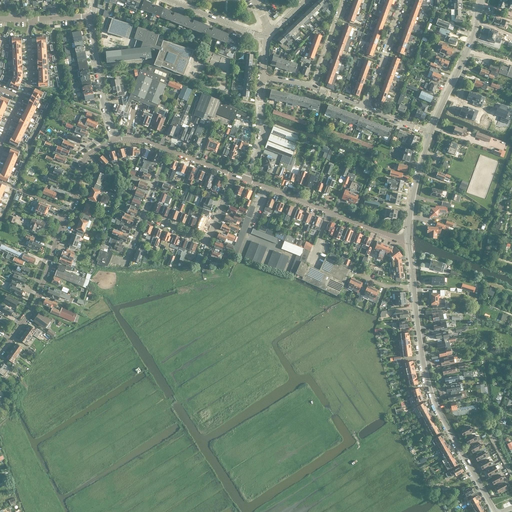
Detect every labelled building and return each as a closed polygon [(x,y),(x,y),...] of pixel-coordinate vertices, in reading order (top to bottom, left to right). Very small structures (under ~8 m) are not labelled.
[(136,12),(141,1),(139,0),(132,0),(130,7),(129,9),(136,12)] [(511,9),(511,0),(507,0),(507,1),(504,0),(499,0),(497,7),(504,10),(505,7),(511,9)] [(151,7),(152,4),(144,1),(141,9),(145,10),(145,11),(149,13),(151,13),(153,8),(151,7)] [(322,7),(317,2),(313,6),(317,11),(322,7)] [(160,16),(163,9),(155,6),(154,8),(153,8),(151,13),(152,14),(156,16),(157,15),(160,16)] [(315,13),(317,11),(313,6),(308,11),(313,15),(317,20),(319,18),(315,13)] [(170,15),(172,12),(163,9),(160,16),(164,18),(164,19),(168,20),(170,21),(172,15),(170,15)] [(461,18),(461,10),(452,10),(451,10),(451,20),(455,22),(457,23),(458,23),(462,24),(463,22),(464,20),(464,19),(461,18)] [(317,20),(313,15),(308,11),(304,15),(308,19),(311,17),(315,21),(317,20)] [(180,24),(183,16),(175,13),(173,16),(172,15),(170,21),(171,21),(171,22),(176,23),(176,22),(180,24)] [(358,18),(356,17),(350,14),(348,20),(354,23),(355,19),(362,22),(363,19),(361,19),(358,18)] [(308,19),(304,15),(300,19),(304,24),(308,19)] [(190,22),(191,20),(183,16),(180,24),(183,25),(183,26),(187,28),(189,28),(191,23),(190,22)] [(150,59),(150,51),(149,51),(149,48),(151,48),(150,48),(151,45),(153,45),(157,33),(132,25),(109,18),(108,20),(105,30),(108,31),(129,38),(137,40),(135,44),(134,49),(108,52),(109,63),(145,59),(145,60),(147,60),(147,59),(150,59)] [(414,24),(415,21),(409,18),(407,24),(413,26),(416,27),(419,28),(420,26),(414,24)] [(505,24),(505,22),(494,18),(493,20),(493,21),(492,22),(493,23),(492,24),(500,26),(501,23),(505,24)] [(304,24),(300,19),(295,23),(300,28),(304,24)] [(441,20),(438,19),(436,25),(448,29),(450,24),(441,21),(441,20)] [(199,31),(202,24),(194,21),(193,24),(191,23),(189,28),(191,29),(190,29),(195,31),(195,30),(199,31)] [(303,36),(297,30),(300,28),(295,23),(291,27),(295,32),(299,36),(301,38),(303,36)] [(209,30),(210,27),(202,24),(199,31),(203,33),(202,34),(207,36),(207,35),(208,36),(210,31),(209,30)] [(381,34),(383,28),(371,24),(370,26),(376,28),(375,32),(381,34)] [(350,33),(352,28),(346,25),(344,31),(350,33)] [(299,36),(295,32),(291,27),(286,32),(291,36),(293,34),(297,38),(299,36)] [(218,39),(221,32),(213,28),(212,31),(210,31),(208,36),(210,37),(214,39),(214,38),(218,39)] [(448,37),(450,32),(440,28),(439,33),(445,35),(444,38),(449,40),(448,42),(455,45),(457,40),(448,37)] [(497,36),(498,32),(490,30),(489,33),(488,35),(501,40),(502,37),(498,36),(498,37),(497,36)] [(228,38),(229,35),(221,32),(218,39),(222,41),(221,41),(226,43),(227,44),(230,38),(228,38)] [(288,39),(291,36),(286,32),(282,36),(286,40),(291,45),(292,43),(288,39)] [(377,45),(379,39),(367,35),(366,38),(372,40),(370,43),(377,45)] [(501,40),(488,35),(488,38),(487,38),(486,40),(487,40),(487,41),(494,44),(495,39),(497,40),(497,41),(500,42),(501,40)] [(239,42),(240,39),(232,36),(231,39),(230,38),(227,44),(229,44),(233,46),(234,45),(237,47),(239,42)] [(291,45),(286,40),(282,36),(277,40),(282,45),(284,42),(289,47),(291,45)] [(184,76),(191,58),(194,51),(194,50),(187,47),(187,48),(185,48),(163,41),(161,48),(153,45),(151,45),(150,48),(151,48),(158,54),(154,65),(156,66),(161,68),(162,67),(184,76)] [(406,47),(407,43),(401,41),(399,47),(405,49),(407,50),(410,51),(411,49),(406,47)] [(454,50),(447,47),(446,47),(446,48),(442,46),(442,47),(440,53),(444,54),(444,53),(451,56),(454,50)] [(403,55),(405,49),(399,47),(397,53),(403,55)] [(372,57),(374,51),(368,49),(366,54),(372,57)] [(314,59),(316,54),(309,51),(307,51),(304,50),(304,52),(309,54),(307,57),(313,59),(314,59)] [(398,66),(400,60),(394,58),(392,63),(398,66)] [(447,68),(449,62),(442,59),(439,58),(437,64),(440,65),(447,68)] [(338,65),(339,62),(333,60),(331,65),(337,68),(343,70),(344,67),(338,65)] [(369,68),(371,62),(365,60),(363,66),(369,68)] [(498,73),(499,68),(496,66),(496,64),(492,63),(491,65),(491,64),(489,70),(498,73)] [(307,76),(311,65),(308,64),(307,68),(304,67),(302,74),(307,76)] [(346,71),(343,70),(337,68),(331,65),(329,71),(335,73),(336,71),(345,74),(346,71)] [(157,109),(169,79),(171,76),(171,74),(172,74),(155,67),(152,66),(143,68),(143,70),(143,71),(141,70),(130,97),(126,106),(125,108),(123,107),(121,111),(124,112),(123,112),(127,113),(131,103),(132,99),(157,109)] [(511,67),(510,67),(509,69),(501,66),(498,73),(511,78),(511,67)] [(441,76),(437,74),(439,71),(431,68),(430,71),(433,72),(431,76),(430,75),(429,78),(439,82),(441,76)] [(395,74),(396,71),(390,69),(388,75),(394,77),(399,79),(400,76),(395,74)] [(493,79),(494,77),(497,78),(498,74),(491,71),(490,75),(488,74),(489,72),(482,69),(481,70),(480,72),(481,72),(480,75),(487,78),(487,77),(493,79)] [(334,77),(335,73),(329,71),(327,77),(333,79),(339,81),(340,82),(341,79),(334,77)] [(20,85),(23,78),(14,77),(12,81),(21,85),(20,85)] [(339,81),(333,79),(327,77),(325,83),(331,85),(332,82),(338,84),(339,81)] [(179,90),(181,85),(170,80),(168,85),(179,90)] [(488,86),(483,84),(483,83),(476,80),(475,83),(474,83),(474,84),(474,85),(474,86),(481,89),(482,87),(487,89),(488,86)] [(21,85),(12,81),(10,87),(18,90),(21,85)] [(434,94),(437,85),(430,82),(429,84),(428,84),(426,83),(424,88),(427,89),(426,91),(434,94)] [(504,87),(492,83),(491,86),(503,91),(504,87)] [(188,97),(191,90),(183,87),(180,94),(188,97)] [(355,89),(352,88),(349,87),(348,89),(354,91),(353,94),(359,97),(361,91),(355,89)] [(35,89),(33,94),(41,98),(44,93),(35,89)] [(277,102),(279,92),(271,90),(269,98),(275,100),(275,101),(277,102)] [(294,106),(297,96),(279,92),(277,102),(279,102),(280,101),(287,103),(292,104),(292,105),(294,106)] [(386,97),(387,94),(381,92),(379,98),(385,100),(388,101),(391,102),(392,99),(386,97)] [(470,92),(467,100),(478,104),(481,97),(470,92)] [(430,103),(433,97),(427,95),(423,93),(422,95),(426,97),(425,100),(430,103)] [(30,99),(39,103),(41,98),(33,94),(30,99)] [(234,121),(238,110),(221,101),(202,94),(193,115),(201,118),(203,114),(208,116),(214,118),(216,114),(234,121)] [(303,107),(305,98),(297,96),(294,106),(297,107),(297,105),(303,107)] [(1,97),(0,99),(0,102),(7,105),(8,106),(10,100),(1,97)] [(126,106),(130,97),(122,98),(123,105),(126,106)] [(405,113),(407,108),(402,106),(402,104),(403,104),(404,101),(401,99),(402,98),(400,97),(398,102),(400,103),(398,110),(405,113)] [(310,110),(313,100),(305,98),(303,107),(308,108),(308,109),(310,110)] [(383,106),(385,100),(379,98),(377,103),(383,106)] [(29,104),(37,108),(39,103),(30,99),(28,104),(29,104)] [(319,110),(321,102),(313,100),(310,110),(312,110),(313,109),(319,110)] [(426,113),(428,106),(421,103),(419,108),(418,108),(413,106),(411,112),(416,114),(415,117),(424,120),(427,114),(426,113)] [(26,109),(34,113),(37,108),(29,104),(26,109)] [(120,114),(121,111),(123,107),(117,105),(115,104),(113,110),(115,111),(114,112),(120,114)] [(182,126),(191,106),(187,104),(178,124),(182,126)] [(333,117),(336,108),(329,105),(325,113),(331,115),(331,117),(333,117)] [(495,107),(493,114),(504,118),(506,111),(495,107)] [(341,119),(344,111),(336,108),(333,117),(335,118),(335,117),(341,119)] [(460,110),(459,114),(460,114),(459,115),(471,120),(474,112),(462,108),(461,111),(460,110)] [(24,114),(32,118),(34,113),(26,109),(24,114)] [(160,131),(165,120),(161,119),(162,116),(155,114),(156,112),(154,111),(152,115),(151,119),(154,121),(156,122),(154,129),(160,131)] [(348,123),(351,114),(344,111),(341,119),(346,121),(346,122),(348,123)] [(151,119),(152,115),(146,112),(145,113),(143,112),(141,116),(145,117),(143,124),(148,126),(151,119)] [(21,119),(30,123),(32,118),(24,114),(21,119)] [(200,137),(208,116),(203,114),(201,118),(194,136),(196,136),(193,144),(199,147),(202,138),(200,137)] [(365,130),(368,121),(351,114),(348,123),(350,124),(351,123),(356,125),(363,128),(362,129),(365,130)] [(98,123),(91,120),(86,118),(81,116),(77,126),(85,130),(87,125),(88,125),(96,128),(98,123)] [(19,123),(27,127),(30,123),(21,119),(21,118),(19,123)] [(373,132),(376,124),(368,121),(365,130),(367,131),(367,129),(373,132)] [(173,137),(176,127),(177,124),(172,122),(171,125),(170,125),(167,134),(173,137)] [(17,128),(25,132),(27,127),(19,123),(17,128)] [(380,136),(383,127),(376,124),(373,132),(378,134),(378,135),(380,136)] [(300,136),(274,126),(271,134),(297,144),(300,136)] [(87,137),(89,132),(76,127),(75,130),(75,132),(87,137)] [(178,139),(183,141),(188,129),(181,127),(178,134),(180,135),(178,139)] [(388,138),(391,130),(383,127),(380,136),(382,137),(382,135),(388,138)] [(466,134),(467,129),(463,127),(462,130),(455,127),(453,133),(453,134),(453,135),(455,135),(456,135),(461,136),(462,132),(466,134)] [(14,133),(22,137),(25,132),(17,128),(14,133)] [(413,147),(417,138),(412,135),(412,136),(399,131),(397,137),(401,139),(402,137),(406,139),(405,144),(413,147)] [(12,138),(20,142),(22,137),(14,133),(12,138)] [(68,139),(67,141),(76,144),(77,143),(80,144),(82,139),(68,133),(66,138),(68,139)] [(491,138),(483,135),(477,133),(475,137),(489,143),(491,138)] [(297,144),(271,134),(268,141),(294,151),(297,144)] [(18,147),(20,142),(12,138),(9,143),(18,147)] [(216,153),(219,146),(213,144),(214,141),(209,139),(205,149),(216,153)] [(75,147),(75,145),(64,140),(63,143),(65,144),(64,147),(73,150),(74,149),(75,148),(75,147)] [(234,160),(237,152),(235,151),(236,148),(241,150),(243,145),(247,146),(248,144),(240,141),(238,146),(233,145),(231,150),(232,150),(230,158),(234,160)] [(294,151),(268,141),(265,149),(283,156),(291,159),(294,151)] [(458,149),(459,145),(450,142),(448,147),(462,152),(463,151),(458,149)] [(68,156),(69,151),(56,146),(54,152),(60,155),(61,153),(68,156)] [(409,163),(412,151),(401,147),(399,151),(402,152),(403,154),(401,160),(409,163)] [(462,152),(448,147),(446,152),(455,156),(457,152),(462,154),(462,152)] [(11,148),(9,153),(10,154),(18,157),(20,152),(11,148)] [(130,148),(127,148),(128,156),(130,156),(136,157),(136,154),(139,155),(141,155),(142,150),(140,150),(140,149),(136,149),(130,148)] [(126,156),(124,149),(118,151),(120,159),(124,158),(124,159),(126,159),(126,161),(128,161),(128,159),(128,156),(126,156)] [(147,159),(150,151),(144,149),(141,157),(144,158),(147,159)] [(106,154),(107,158),(109,160),(111,160),(111,161),(117,160),(115,152),(106,154)] [(157,163),(160,155),(153,153),(152,156),(151,155),(149,160),(147,159),(144,158),(143,161),(145,161),(142,169),(148,171),(150,164),(155,166),(156,163),(157,163)] [(8,159),(16,162),(18,157),(10,154),(8,159)] [(65,164),(67,159),(59,156),(56,155),(54,159),(57,161),(65,164)] [(108,162),(103,156),(98,160),(104,166),(108,162)] [(280,162),(284,163),(289,165),(291,159),(283,156),(280,162)] [(278,166),(274,165),(275,161),(267,158),(264,166),(268,167),(267,168),(268,168),(270,168),(269,172),(275,175),(278,166)] [(5,164),(14,167),(16,162),(8,159),(5,164)] [(175,169),(178,163),(172,160),(169,168),(170,168),(168,171),(176,174),(177,171),(177,170),(175,169)] [(284,169),(287,170),(287,169),(289,165),(284,163),(282,168),(278,166),(275,175),(281,177),(284,169)] [(330,175),(334,164),(329,163),(325,173),(330,175)] [(3,169),(12,172),(14,167),(5,164),(3,169)] [(179,175),(185,177),(186,174),(184,174),(187,166),(184,165),(184,164),(183,164),(182,164),(181,164),(178,171),(177,171),(176,174),(171,185),(172,186),(171,188),(174,189),(174,188),(179,190),(181,187),(175,184),(179,175)] [(346,177),(350,166),(346,164),(341,175),(346,177)] [(406,172),(408,166),(397,164),(396,167),(398,167),(397,170),(406,172)] [(64,171),(58,169),(59,167),(56,166),(56,167),(52,165),(50,169),(54,170),(53,173),(55,174),(61,176),(61,177),(62,176),(62,175),(63,174),(63,173),(64,171)] [(104,170),(100,168),(100,167),(98,173),(96,172),(94,177),(102,180),(104,175),(105,171),(104,170)] [(193,177),(196,170),(193,169),(193,168),(192,167),(191,168),(190,167),(187,175),(193,177)] [(3,169),(1,174),(10,177),(12,172),(3,169)] [(294,182),(296,175),(297,176),(299,172),(293,170),(291,174),(290,173),(288,180),(294,182)] [(202,181),(205,173),(202,172),(201,171),(200,171),(199,171),(196,179),(200,180),(202,181)] [(302,185),(305,178),(305,177),(305,175),(306,176),(307,172),(302,171),(301,174),(304,175),(304,176),(302,175),(302,176),(301,176),(298,183),(302,185)] [(149,181),(151,175),(144,172),(141,178),(149,181)] [(316,182),(320,173),(316,172),(315,174),(310,172),(309,175),(309,174),(304,186),(310,188),(313,181),(316,182)] [(449,180),(451,176),(446,174),(446,175),(438,172),(437,175),(436,177),(436,178),(444,181),(445,178),(449,180)] [(0,179),(7,182),(10,177),(1,174),(1,173),(0,175),(0,179)] [(148,184),(140,181),(139,180),(140,178),(137,177),(138,175),(133,173),(130,179),(138,182),(138,183),(139,184),(138,187),(146,190),(146,189),(147,189),(147,187),(148,184)] [(353,182),(355,176),(349,173),(348,175),(347,177),(349,178),(349,180),(351,181),(353,182)] [(60,180),(52,177),(45,174),(45,175),(48,176),(45,182),(49,184),(53,186),(53,185),(57,186),(58,184),(59,183),(60,182),(60,181),(60,180)] [(211,184),(214,177),(208,174),(205,183),(204,185),(207,186),(207,187),(211,189),(212,185),(211,184)] [(100,186),(102,180),(94,177),(92,182),(96,184),(95,187),(101,189),(102,186),(100,186)] [(324,184),(326,178),(323,177),(320,183),(319,183),(316,190),(321,192),(324,184)] [(220,188),(223,180),(217,178),(213,189),(212,189),(210,193),(217,196),(218,191),(219,188),(220,188)] [(328,195),(331,187),(333,188),(334,184),(328,182),(324,193),(328,195)] [(468,185),(461,182),(459,188),(466,191),(468,185)] [(170,191),(171,188),(172,186),(171,185),(164,183),(162,188),(170,191)] [(402,192),(403,187),(386,183),(385,185),(388,186),(388,185),(390,186),(389,187),(395,188),(394,190),(402,192)] [(144,193),(137,190),(138,188),(131,185),(130,187),(132,188),(131,190),(136,192),(135,196),(142,198),(143,198),(143,197),(144,196),(143,195),(144,193)] [(242,192),(244,189),(238,186),(234,195),(237,196),(237,195),(241,196),(242,192)] [(98,196),(100,191),(102,192),(103,189),(101,189),(95,187),(94,189),(92,188),(90,193),(98,196)] [(55,199),(57,193),(47,189),(46,191),(48,192),(47,196),(55,199)] [(441,198),(442,192),(432,189),(431,196),(441,198)] [(249,200),(252,192),(246,190),(245,193),(243,197),(243,199),(247,201),(246,206),(249,207),(251,201),(249,200),(249,199),(249,200)] [(355,204),(358,195),(345,190),(342,199),(350,202),(350,203),(353,204),(354,203),(355,204)] [(96,202),(98,196),(90,193),(88,199),(90,199),(89,202),(95,204),(96,201),(96,202)] [(163,206),(167,195),(162,193),(161,196),(162,196),(158,204),(156,203),(153,211),(158,213),(161,206),(163,206)] [(211,205),(213,201),(207,198),(207,199),(206,199),(206,198),(204,197),(200,206),(210,210),(211,210),(212,208),(211,207),(212,205),(211,205)] [(141,202),(140,202),(133,199),(131,204),(139,207),(140,206),(140,205),(140,204),(141,202)] [(270,199),(269,199),(266,206),(272,209),(275,201),(272,200),(272,199),(270,199)] [(378,208),(379,203),(365,200),(364,205),(378,208)] [(48,212),(50,207),(39,202),(37,208),(48,212)] [(92,212),(94,207),(95,204),(89,202),(88,205),(86,204),(85,205),(85,206),(85,207),(84,209),(92,212)] [(278,202),(275,210),(274,212),(280,215),(284,205),(278,202)] [(138,211),(130,208),(131,206),(126,204),(125,206),(128,208),(127,209),(129,210),(128,213),(135,216),(136,215),(137,214),(137,213),(138,211)] [(236,215),(238,209),(230,206),(228,212),(236,215)] [(291,215),(293,208),(291,207),(290,207),(289,206),(288,206),(287,206),(284,214),(287,215),(284,220),(289,222),(291,215)] [(447,213),(447,208),(442,207),(435,206),(435,208),(430,208),(429,218),(430,218),(429,219),(431,219),(433,217),(438,217),(438,213),(447,213)] [(167,217),(170,209),(165,207),(162,214),(162,215),(163,215),(164,216),(165,216),(167,217)] [(46,217),(48,212),(37,208),(35,213),(46,217)] [(90,217),(92,212),(84,209),(84,211),(83,211),(82,212),(83,213),(82,214),(84,215),(84,217),(94,221),(95,219),(90,217)] [(396,219),(398,211),(387,209),(386,213),(389,213),(388,218),(384,219),(384,221),(392,222),(392,219),(396,219)] [(176,220),(179,212),(173,210),(172,213),(171,218),(171,219),(173,219),(174,219),(176,220)] [(300,220),(303,212),(297,210),(294,217),(297,219),(296,222),(300,223),(301,220),(300,220)] [(134,219),(130,218),(131,216),(125,213),(124,216),(126,217),(124,222),(132,225),(132,224),(133,224),(133,223),(133,222),(134,219)] [(308,232),(314,217),(309,215),(309,214),(308,213),(307,214),(306,213),(303,221),(306,222),(305,224),(307,225),(305,230),(308,232)] [(185,224),(188,216),(182,214),(179,221),(180,222),(182,223),(185,224)] [(241,223),(242,219),(234,216),(233,218),(227,215),(226,218),(225,218),(224,219),(225,220),(224,221),(232,224),(233,221),(237,223),(237,221),(241,223)] [(237,257),(251,219),(246,217),(245,216),(241,229),(240,231),(238,237),(236,243),(234,246),(233,250),(231,255),(237,257)] [(86,227),(88,222),(90,223),(91,222),(98,225),(99,223),(94,221),(84,217),(83,220),(80,219),(78,224),(86,227)] [(194,227),(197,219),(191,217),(188,225),(189,225),(189,226),(191,226),(194,227)] [(318,227),(321,219),(315,217),(312,225),(316,226),(315,229),(319,231),(320,227),(318,227)] [(43,229),(45,223),(43,223),(44,221),(38,219),(37,220),(33,219),(31,224),(32,225),(30,229),(35,231),(36,230),(37,231),(41,229),(41,228),(43,229)] [(131,228),(124,226),(125,223),(116,220),(114,223),(120,225),(119,227),(122,228),(121,231),(129,234),(129,233),(130,232),(130,231),(131,228)] [(203,230),(206,223),(200,221),(197,228),(203,230)] [(330,235),(335,224),(329,222),(326,230),(329,231),(328,234),(330,235)] [(447,231),(449,227),(437,222),(436,227),(447,231)] [(84,232),(86,227),(78,224),(76,229),(79,230),(78,233),(83,235),(84,232)] [(228,233),(231,227),(223,224),(222,227),(221,227),(221,228),(221,229),(221,230),(228,233)] [(150,235),(153,227),(147,225),(144,233),(147,234),(146,236),(146,238),(150,240),(151,235),(150,235)] [(341,236),(344,228),(338,226),(335,234),(338,235),(336,238),(342,241),(344,237),(341,236)] [(122,235),(123,233),(108,227),(107,230),(113,232),(112,234),(119,237),(117,240),(125,243),(125,242),(126,242),(127,240),(126,240),(127,239),(127,238),(127,237),(122,235)] [(438,234),(438,228),(428,227),(427,233),(429,233),(429,238),(436,239),(437,234),(438,234)] [(159,238),(162,231),(159,230),(159,229),(158,228),(157,229),(156,228),(153,236),(156,237),(154,241),(156,242),(154,246),(157,248),(160,242),(157,241),(158,238),(159,238)] [(279,239),(266,234),(253,229),(251,234),(277,244),(279,239)] [(350,239),(353,232),(347,229),(343,241),(349,243),(351,240),(350,239)] [(167,243),(171,234),(168,233),(168,232),(166,232),(165,232),(162,241),(167,243),(164,250),(167,251),(170,244),(167,243)] [(79,242),(81,237),(82,237),(83,235),(78,233),(77,235),(73,234),(71,239),(79,242)] [(236,243),(238,237),(228,234),(227,236),(220,233),(219,235),(218,236),(217,237),(218,238),(217,238),(225,241),(226,239),(236,243)] [(359,243),(362,235),(356,233),(353,243),(356,244),(355,247),(359,248),(361,244),(359,243)] [(41,245),(33,242),(33,243),(35,237),(32,236),(32,237),(27,235),(25,239),(32,242),(31,245),(32,245),(31,248),(39,251),(41,245)] [(177,245),(180,238),(177,237),(177,236),(175,235),(175,236),(174,235),(171,243),(177,245)] [(124,246),(116,243),(117,241),(105,236),(104,240),(109,242),(110,241),(114,242),(114,244),(113,244),(111,249),(114,250),(115,249),(122,252),(122,251),(123,251),(123,249),(124,246)] [(368,248),(372,239),(366,237),(361,249),(366,251),(365,256),(368,257),(371,250),(368,248)] [(77,247),(79,242),(71,239),(69,244),(70,245),(69,247),(75,250),(76,247),(77,247)] [(190,250),(189,250),(185,249),(188,241),(186,240),(186,239),(184,239),(183,239),(179,249),(182,251),(180,255),(181,256),(180,260),(183,261),(186,253),(188,254),(190,250)] [(234,246),(226,243),(227,242),(225,241),(224,245),(216,242),(215,244),(214,245),(214,246),(214,247),(221,250),(222,248),(226,249),(226,247),(233,250),(234,246)] [(260,265),(267,248),(251,241),(244,260),(260,265)] [(304,249),(294,245),(285,241),(281,249),(301,257),(304,249)] [(382,249),(384,244),(378,241),(374,251),(379,253),(381,248),(382,249)] [(194,252),(197,244),(192,242),(189,250),(190,250),(194,252)] [(310,251),(312,244),(307,242),(304,249),(310,251)] [(382,260),(384,257),(386,250),(387,251),(389,246),(384,244),(382,249),(381,248),(379,253),(377,258),(382,260)] [(390,254),(394,251),(393,250),(393,249),(393,248),(393,247),(389,246),(387,251),(386,250),(384,257),(386,258),(387,256),(389,257),(390,256),(390,255),(390,254)] [(338,297),(351,268),(343,265),(344,263),(347,255),(347,256),(347,258),(349,259),(350,255),(348,254),(349,251),(345,249),(343,254),(340,261),(339,264),(326,258),(320,271),(309,265),(301,262),(294,277),(338,297)] [(399,257),(401,255),(400,254),(401,253),(398,250),(397,249),(395,250),(394,249),(393,249),(393,250),(394,251),(390,254),(390,255),(390,256),(393,260),(392,260),(392,262),(401,261),(401,259),(399,257)] [(139,263),(143,253),(137,250),(133,261),(139,263)] [(71,260),(73,255),(74,255),(75,253),(71,251),(70,253),(64,251),(62,256),(71,260)] [(220,260),(222,255),(229,258),(231,255),(221,251),(220,254),(213,251),(210,256),(220,260)] [(283,273),(289,257),(273,251),(266,267),(283,273)] [(108,253),(105,260),(117,265),(120,258),(108,253)] [(33,264),(35,259),(27,255),(24,260),(33,264)] [(24,262),(15,258),(10,256),(8,259),(13,261),(22,265),(24,262)] [(77,262),(71,260),(62,256),(60,262),(67,265),(68,262),(76,265),(77,262)] [(204,262),(203,267),(211,267),(212,263),(212,260),(212,258),(210,258),(210,257),(208,256),(205,262),(204,262)] [(444,268),(445,264),(431,260),(429,268),(441,272),(442,268),(444,268)] [(86,279),(77,276),(65,272),(66,269),(71,271),(72,268),(67,265),(66,267),(59,264),(57,270),(55,276),(64,279),(64,280),(83,287),(87,288),(92,275),(91,275),(88,274),(87,274),(86,279)] [(29,272),(30,270),(23,266),(22,267),(21,267),(20,268),(22,269),(20,272),(19,271),(19,270),(13,268),(12,271),(18,274),(22,276),(23,273),(27,275),(28,275),(28,274),(29,273),(29,272)] [(403,278),(404,277),(403,274),(403,272),(393,273),(394,276),(395,276),(396,277),(396,281),(401,283),(401,278),(403,278)] [(23,285),(25,279),(14,275),(12,280),(13,280),(12,283),(17,285),(18,283),(23,285)] [(60,285),(62,280),(54,276),(52,283),(58,286),(59,285),(60,285)] [(352,290),(357,281),(351,278),(349,283),(346,282),(343,289),(346,290),(347,288),(352,290)] [(360,289),(363,283),(357,281),(352,290),(358,293),(357,295),(360,296),(363,290),(360,289)] [(24,291),(16,287),(17,285),(12,283),(10,286),(12,286),(10,291),(21,296),(24,291)] [(474,292),(476,287),(463,283),(461,288),(474,292)] [(368,300),(373,288),(368,286),(365,291),(363,290),(360,296),(358,299),(360,300),(361,300),(363,298),(368,300)] [(496,290),(488,287),(486,294),(493,296),(496,290)] [(379,297),(376,296),(379,291),(373,288),(368,300),(367,302),(375,306),(379,297)] [(47,296),(58,300),(60,296),(70,300),(71,296),(61,292),(55,289),(54,292),(49,290),(47,296)] [(406,299),(405,292),(399,293),(399,290),(392,291),(393,300),(395,300),(406,299)] [(445,296),(445,291),(440,291),(440,292),(437,292),(437,291),(432,291),(433,293),(431,293),(431,299),(439,299),(439,296),(440,296),(445,296)] [(5,302),(15,308),(16,307),(16,308),(17,306),(17,305),(18,303),(8,297),(5,302)] [(55,309),(58,303),(53,301),(53,302),(46,299),(43,305),(51,308),(51,307),(53,308),(55,309)] [(11,316),(14,311),(5,306),(2,311),(11,316)] [(74,322),(77,314),(62,308),(61,311),(55,309),(53,308),(51,313),(68,320),(67,323),(75,326),(76,323),(74,322)] [(444,319),(442,312),(437,312),(437,310),(432,311),(432,314),(434,322),(444,319)] [(9,321),(1,316),(1,315),(0,314),(0,321),(6,325),(9,321)] [(45,327),(49,321),(40,314),(36,321),(45,327)] [(33,335),(37,330),(30,326),(27,330),(33,335)] [(30,340),(33,335),(27,330),(23,335),(30,340)] [(26,345),(30,340),(23,335),(20,340),(26,345)] [(451,348),(449,342),(456,341),(455,338),(444,340),(444,342),(437,343),(438,348),(445,347),(446,349),(451,348)] [(20,353),(23,349),(17,344),(13,349),(20,353)] [(451,352),(450,351),(453,350),(453,347),(451,348),(446,349),(446,350),(439,352),(440,357),(447,356),(447,354),(451,352)] [(16,358),(20,353),(13,349),(10,354),(16,358)] [(13,363),(16,358),(10,354),(6,358),(13,363)] [(11,369),(3,363),(0,367),(8,373),(11,369)] [(456,370),(469,368),(468,363),(455,365),(449,366),(450,368),(442,370),(443,375),(454,373),(453,372),(456,371),(456,370)] [(26,373),(17,366),(15,369),(25,376),(26,373)] [(8,373),(0,367),(0,373),(5,377),(8,373)] [(444,378),(445,384),(460,381),(459,375),(451,376),(448,377),(444,378)] [(461,391),(460,384),(456,385),(455,384),(451,384),(452,386),(446,387),(447,392),(451,392),(451,393),(461,391)] [(485,394),(483,385),(476,386),(477,395),(485,394)] [(421,394),(420,392),(420,391),(420,390),(419,389),(411,391),(412,395),(411,395),(412,397),(421,394)] [(462,399),(461,392),(454,393),(454,395),(448,396),(449,401),(462,399)] [(423,399),(422,397),(421,394),(412,397),(412,400),(413,399),(415,403),(423,400),(422,399),(423,399)] [(477,412),(476,405),(457,409),(456,402),(450,403),(452,411),(453,414),(455,415),(458,414),(458,415),(477,412)] [(426,408),(425,406),(425,405),(425,404),(424,404),(424,403),(417,407),(419,412),(426,408)] [(429,413),(429,412),(428,411),(427,410),(426,408),(419,412),(422,417),(429,413)] [(432,418),(430,416),(431,415),(430,414),(429,414),(429,413),(422,417),(425,422),(432,418)] [(506,417),(499,415),(497,420),(504,423),(506,417)] [(434,422),(434,420),(433,420),(432,418),(425,422),(427,427),(434,423),(434,422)] [(437,428),(436,426),(436,425),(435,424),(435,423),(434,423),(427,427),(430,432),(437,428)] [(467,437),(476,432),(474,428),(471,430),(470,427),(460,432),(461,433),(461,434),(462,435),(463,435),(463,436),(466,435),(467,437)] [(440,433),(439,432),(440,431),(439,430),(438,430),(437,428),(430,432),(433,437),(440,433)] [(444,440),(443,438),(442,436),(441,436),(441,435),(434,439),(437,444),(444,440)] [(471,445),(481,440),(479,437),(476,438),(474,435),(465,440),(466,441),(466,442),(466,443),(467,443),(467,444),(468,445),(470,443),(471,445)] [(447,445),(446,445),(447,444),(446,443),(445,443),(444,440),(437,444),(440,449),(447,445)] [(476,453),(485,448),(484,445),(481,446),(479,443),(470,448),(470,449),(471,450),(471,451),(471,452),(472,452),(473,453),(475,452),(476,453)] [(449,450),(448,448),(448,447),(448,446),(447,446),(447,445),(440,449),(442,454),(449,450)] [(452,455),(452,454),(451,453),(451,452),(449,450),(442,454),(445,459),(452,455)] [(481,462),(490,456),(488,453),(486,455),(484,451),(475,457),(475,458),(475,459),(476,459),(476,460),(477,460),(477,461),(480,460),(481,462)] [(455,460),(454,458),(454,457),(453,456),(452,456),(452,455),(445,459),(448,464),(455,460)] [(458,465),(457,464),(458,463),(457,462),(456,462),(455,460),(448,464),(451,469),(458,465)] [(486,470),(495,465),(493,461),(490,463),(488,460),(479,465),(480,466),(480,467),(480,468),(481,468),(482,470),(485,468),(486,470)] [(502,472),(498,465),(486,472),(487,473),(487,474),(487,475),(488,475),(488,476),(489,477),(491,475),(492,477),(502,472)] [(463,472),(462,470),(462,469),(461,468),(460,467),(452,471),(448,472),(450,475),(449,475),(450,477),(454,475),(455,477),(456,476),(463,472)] [(497,485),(506,480),(504,477),(502,478),(500,475),(491,480),(491,481),(491,482),(492,482),(492,483),(493,484),(493,485),(496,483),(497,485)] [(444,486),(441,481),(432,486),(435,491),(444,486)] [(502,493),(511,488),(509,485),(507,487),(505,483),(495,488),(496,489),(496,490),(496,491),(497,491),(497,492),(498,492),(498,493),(501,492),(502,493)] [(474,493),(472,489),(471,489),(471,487),(462,492),(463,494),(465,494),(466,497),(474,493)] [(479,502),(477,500),(478,499),(477,498),(476,497),(469,501),(472,506),(479,502)] [(481,506),(481,505),(481,504),(480,504),(479,502),(472,506),(474,511),(481,507),(481,506)]
